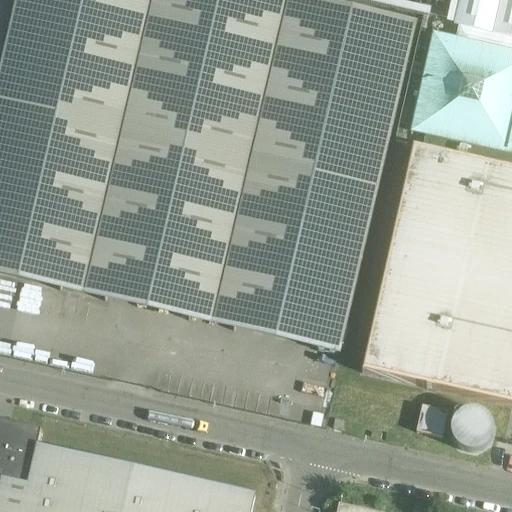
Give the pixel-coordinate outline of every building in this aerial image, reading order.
[(153,0),(13,0),(0,57),(0,276),(81,295),(153,0)] [(153,0),(81,295),(210,325),(285,0),(153,0)] [(418,25),(311,0),(285,0),(210,325),(341,356),(418,25)] [(511,0),(459,0),(460,1),(453,27),(458,28),(457,35),(454,46),(437,42),(361,376),(511,409),(511,0)] [(0,347),(1,348),(8,317),(0,315),(0,347)] [(443,434),(451,436),(454,446),(463,453),(474,455),(484,451),(491,443),(494,432),(491,422),(483,414),(472,411),(461,414),(454,422),(446,420),(448,414),(422,408),(416,434),(442,440),(443,434)] [(0,428),(0,482),(2,483),(0,490),(0,511),(251,511),(255,498),(37,449),(41,433),(7,425),(6,430),(0,428)]
